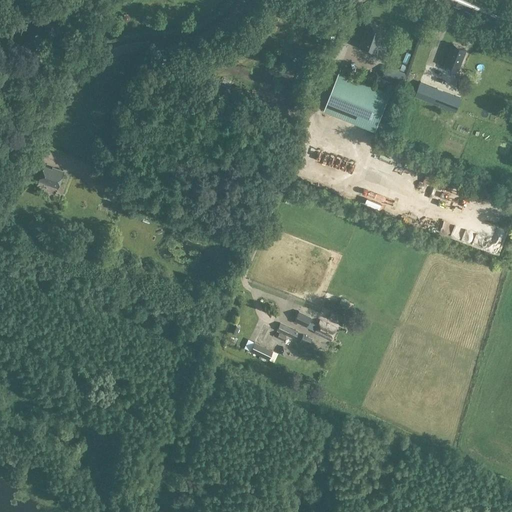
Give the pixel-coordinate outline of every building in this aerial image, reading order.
[(384,30),(369,24),(360,46),(375,52),(373,56),(382,59),(387,46),(379,43),(384,30)] [(465,49),(453,45),(444,69),(456,74),(458,69),(465,49)] [(401,87),(407,73),(388,66),(382,79),(401,87)] [(326,109),(378,129),(392,90),(340,71),(326,109)] [(417,84),(418,75),(410,74),(409,83),(417,84)] [(437,89),(431,103),(450,110),(455,96),(437,89)] [(332,154),(346,161),(349,156),(334,149),(332,154)] [(57,188),(63,171),(53,167),(52,168),(45,165),(39,179),(47,182),(46,184),(57,188)] [(104,195),(116,199),(123,177),(111,173),(104,195)] [(333,300),(332,292),(324,293),(325,300),(333,300)] [(354,303),(341,298),(338,304),(346,308),(351,310),(354,303)] [(308,321),(310,317),(299,312),(295,321),(316,330),(315,333),(331,340),(336,328),(320,321),(318,325),(308,321)] [(338,324),(344,326),(347,319),(341,316),(338,324)] [(295,339),(298,331),(281,323),(277,331),(295,339)] [(301,340),(309,344),(312,339),(303,335),(301,340)] [(250,351),(268,359),(272,350),(254,342),(250,351)]
